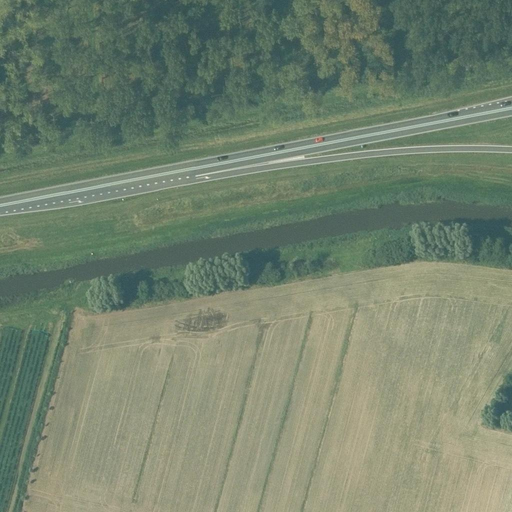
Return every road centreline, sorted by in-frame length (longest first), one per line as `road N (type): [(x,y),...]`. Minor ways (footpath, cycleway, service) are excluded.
road 1 (track): [(0,158),(511,61)]
road 2 (trunk): [(190,169),(511,108)]
road 3 (trunk): [(190,169),(511,149)]
road 4 (trunk): [(0,205),(190,169)]
road 5 (track): [(94,0),(98,80),(69,115),(68,145)]
